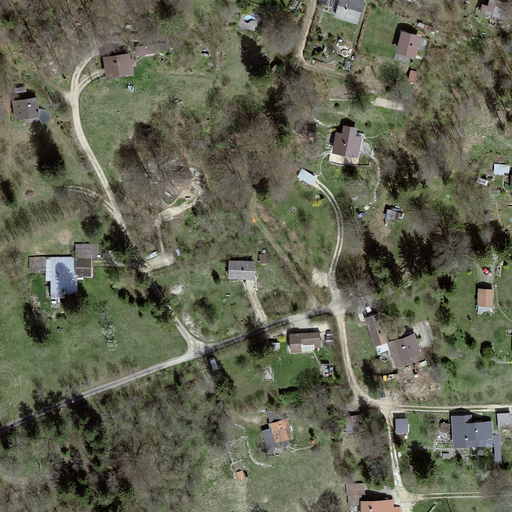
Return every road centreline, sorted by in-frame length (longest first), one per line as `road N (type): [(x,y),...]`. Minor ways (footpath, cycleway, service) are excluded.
road 1 (unclassified): [(511,252),(430,265),(351,310),(277,323),(0,429)]
road 2 (track): [(315,0),(251,209),(314,312)]
road 3 (track): [(136,259),(67,107),(78,85),(103,76)]
road 4 (track): [(199,353),(136,259),(89,263)]
